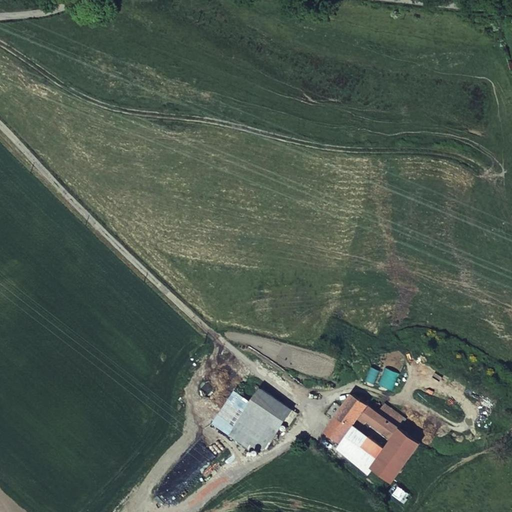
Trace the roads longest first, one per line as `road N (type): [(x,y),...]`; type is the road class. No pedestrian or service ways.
road 1 (unclassified): [(300,405),(166,292),(0,125)]
road 2 (track): [(391,511),(325,451),(300,405)]
